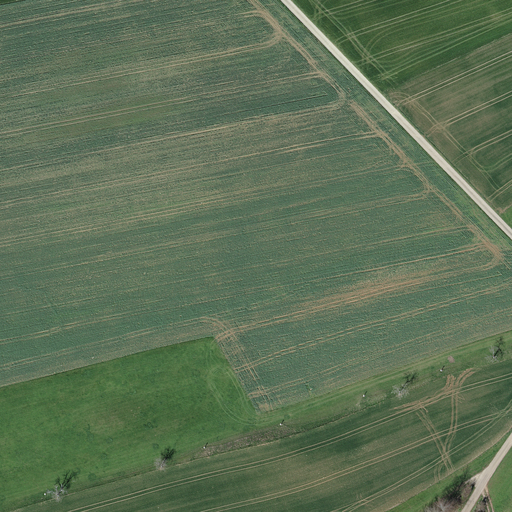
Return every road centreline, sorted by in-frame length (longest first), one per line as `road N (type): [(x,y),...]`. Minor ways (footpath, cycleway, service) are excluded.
road 1 (track): [(282,0),(511,237)]
road 2 (track): [(271,419),(511,336)]
